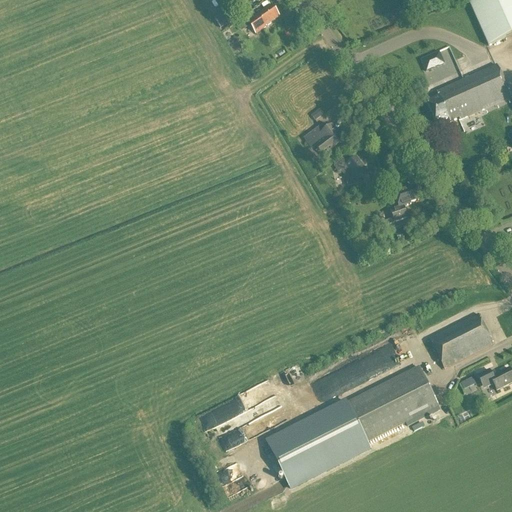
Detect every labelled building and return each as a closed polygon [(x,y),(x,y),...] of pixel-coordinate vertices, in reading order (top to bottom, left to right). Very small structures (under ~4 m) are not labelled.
[(245,0),(231,10),(238,19),(241,17),(243,20),(249,16),(247,13),(251,10),(245,0)] [(511,0),(471,0),(468,2),(489,47),(511,37),(511,0)] [(279,18),(272,7),(256,18),(248,24),(256,36),(271,25),(271,24),(279,18)] [(215,21),(221,30),(235,21),(230,11),(215,21)] [(243,21),(236,26),(238,30),(246,25),(248,24),(256,18),(253,14),(249,16),(243,20),(243,21)] [(426,59),(420,62),(426,75),(432,72),(426,59)] [(511,99),(497,67),(437,93),(439,98),(428,103),(427,104),(437,126),(449,121),(451,124),(460,120),(460,122),(511,99)] [(319,111),(311,117),(315,122),(323,116),(319,111)] [(323,158),(333,151),(344,142),(332,126),(328,129),(325,124),(304,140),(312,150),(315,148),(323,158)] [(364,184),(363,179),(369,174),(357,159),(352,162),(348,157),(335,168),(340,174),(342,173),(345,177),(348,188),(364,184)] [(384,217),(383,218),(376,220),(379,229),(389,225),(389,227),(394,225),(394,224),(408,219),(405,209),(411,207),(411,206),(410,204),(411,204),(419,201),(414,187),(408,190),(408,188),(394,193),(391,194),(388,201),(389,205),(397,202),(399,209),(390,212),(392,218),(387,220),(385,221),(384,217)] [(444,371),(493,346),(478,316),(429,341),(444,371)] [(368,443),(405,424),(407,429),(441,412),(438,407),(439,407),(419,368),(348,404),(368,443)] [(493,385),(497,392),(511,384),(511,375),(509,369),(492,377),(489,371),(477,377),(483,390),(493,385)] [(472,380),(467,383),(470,389),(475,386),(472,380)] [(255,391),(199,415),(206,432),(220,427),(224,437),(239,430),(233,417),(253,409),(250,403),(254,401),(254,400),(259,399),(255,391)] [(265,443),(291,493),(371,453),(346,402),(265,443)] [(225,451),(269,433),(265,423),(221,441),(225,451)] [(238,487),(241,486),(241,485),(233,468),(222,474),(227,484),(234,480),(238,487)]
